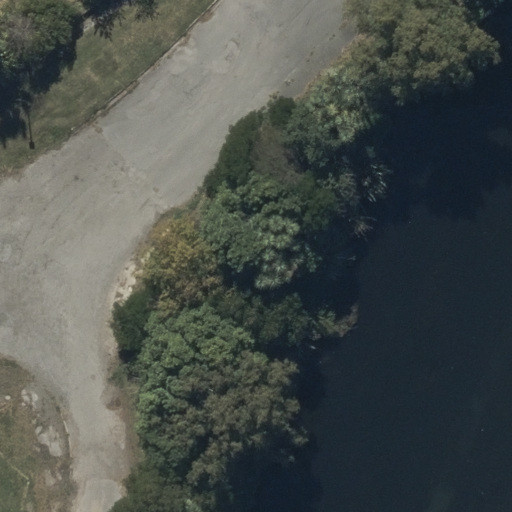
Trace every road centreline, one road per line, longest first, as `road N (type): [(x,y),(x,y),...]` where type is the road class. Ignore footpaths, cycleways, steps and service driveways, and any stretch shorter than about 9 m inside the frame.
road 1 (track): [(54,241),(312,0)]
road 2 (track): [(97,511),(100,450),(54,241)]
